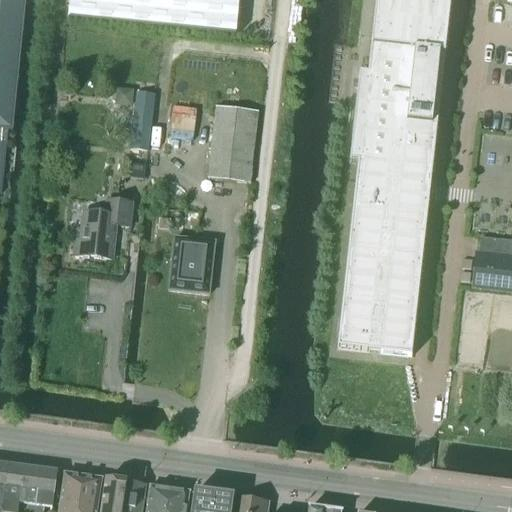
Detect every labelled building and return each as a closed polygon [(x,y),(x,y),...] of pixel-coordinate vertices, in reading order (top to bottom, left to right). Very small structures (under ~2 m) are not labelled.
[(0,0),(0,195),(1,196),(8,133),(13,134),(26,0),(0,0)] [(70,0),(68,22),(162,31),(175,32),(236,38),(239,5),(216,3),(216,0),(70,0)] [(451,0),(376,0),(368,77),(360,76),(350,165),(358,165),(337,352),(411,360),(451,0)] [(138,96),(136,111),(152,112),(153,98),(138,96)] [(207,182),(250,187),(258,111),(254,110),(253,115),(215,111),(207,182)] [(85,217),(83,233),(76,233),(73,259),(110,264),(114,230),(128,231),(131,206),(106,203),(104,218),(83,215),(83,217),(85,217)] [(159,222),(158,234),(169,235),(170,223),(159,222)] [(168,291),(168,293),(170,293),(207,297),(209,297),(209,295),(214,247),(215,245),(213,245),(176,241),(174,241),(174,243),(169,291),(168,291)] [(511,260),(476,257),(472,289),(511,293),(511,260)] [(0,466),(0,511),(2,511),(8,468),(0,466)] [(8,468),(2,511),(18,511),(19,506),(20,506),(24,470),(8,468)] [(24,470),(20,506),(26,507),(25,511),(35,511),(41,472),(24,470)] [(41,472),(35,511),(43,511),(44,509),(52,510),(57,474),(41,472)] [(58,511),(75,511),(80,478),(64,476),(58,511)] [(80,478),(75,511),(96,511),(102,481),(80,478)] [(122,511),(126,485),(110,482),(105,511),(122,511)] [(126,485),(122,511),(141,511),(145,488),(126,485)] [(145,511),(166,511),(169,491),(149,488),(145,511)] [(169,491),(166,511),(186,511),(190,494),(169,491)] [(190,511),(230,511),(233,499),(193,494),(190,511)] [(230,511),(267,511),(269,504),(234,499),(233,499),(230,511)]
